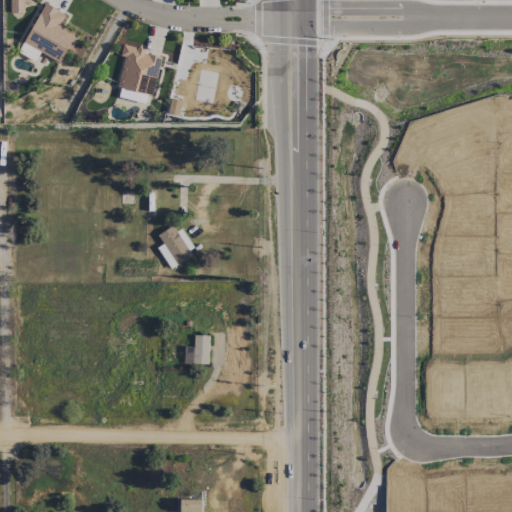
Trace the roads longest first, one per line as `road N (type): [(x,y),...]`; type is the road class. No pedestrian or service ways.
road 1 (secondary): [(304,511),(297,0)]
road 2 (residential): [(511,443),(426,448),(406,436),(405,206)]
road 3 (residential): [(304,438),(0,438)]
road 4 (residential): [(297,17),(337,27),(403,26),(422,17),(403,7),(337,6),(297,17)]
road 5 (residential): [(297,17),(213,19),(124,0)]
